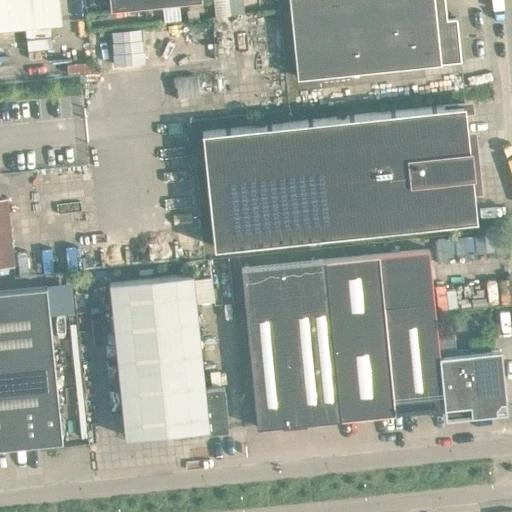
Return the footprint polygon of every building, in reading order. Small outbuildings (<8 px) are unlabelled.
[(3,0),(6,25),(61,20),(59,0),(3,0)] [(109,0),(110,10),(202,1),(201,0),(109,0)] [(234,11),(232,0),(215,0),(218,13),(234,11)] [(289,0),(298,76),(460,59),(456,17),(442,18),(440,0),(289,0)] [(144,60),(141,26),(109,30),(113,64),(144,60)] [(172,77),(175,98),(199,95),(197,75),(172,77)] [(214,246),(421,225),(477,219),(471,163),(465,103),(202,130),(214,246)] [(0,265),(13,264),(6,196),(1,197),(0,194),(0,265)] [(257,426),(341,418),(392,412),(393,413),(394,413),(394,412),(395,412),(384,305),(434,300),(429,248),(325,259),(241,267),(257,426)] [(109,280),(125,435),(208,427),(208,431),(228,429),(224,385),(204,387),(193,272),(109,280)] [(0,446),(46,442),(46,447),(62,446),(47,285),(0,290),(0,446)] [(470,404),(471,415),(496,412),(496,407),(500,401),(505,401),(503,376),(500,349),(440,355),(434,300),(384,305),(395,412),(444,407),(470,404)] [(441,331),(442,351),(456,350),(455,330),(441,331)]
